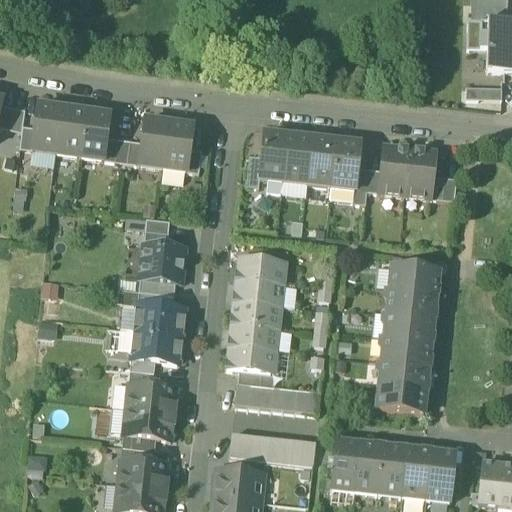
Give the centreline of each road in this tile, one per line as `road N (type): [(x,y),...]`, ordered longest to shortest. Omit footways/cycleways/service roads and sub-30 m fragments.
road 1 (residential): [(232,109),(189,511)]
road 2 (residential): [(232,109),(511,138)]
road 3 (residential): [(0,79),(232,109)]
